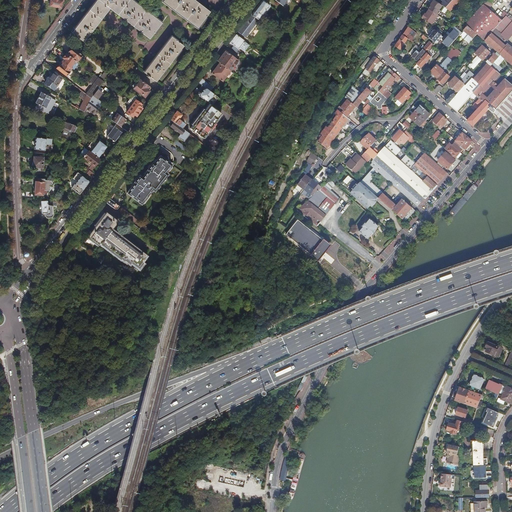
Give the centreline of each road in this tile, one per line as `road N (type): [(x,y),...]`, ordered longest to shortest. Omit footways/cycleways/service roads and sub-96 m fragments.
road 1 (motorway): [(36,511),(169,423),(511,279)]
road 2 (residential): [(485,145),(351,308),(283,446),(271,511)]
road 3 (primary): [(34,280),(251,0)]
road 4 (primary): [(236,0),(26,273)]
road 5 (motorway): [(511,261),(211,380)]
road 6 (unknown): [(0,276),(8,251),(5,118),(20,0)]
road 7 (motorway): [(211,380),(81,453),(3,511)]
road 8 (motorway): [(211,380),(187,376),(0,458)]
road 9 (primary): [(42,511),(14,323)]
road 10 (unclassified): [(14,95),(17,254),(26,273)]
road 11 (primary): [(5,334),(30,511)]
road 12 (unclassified): [(463,355),(430,447),(423,511)]
road 13 (residential): [(325,161),(373,119),(398,117),(421,90)]
